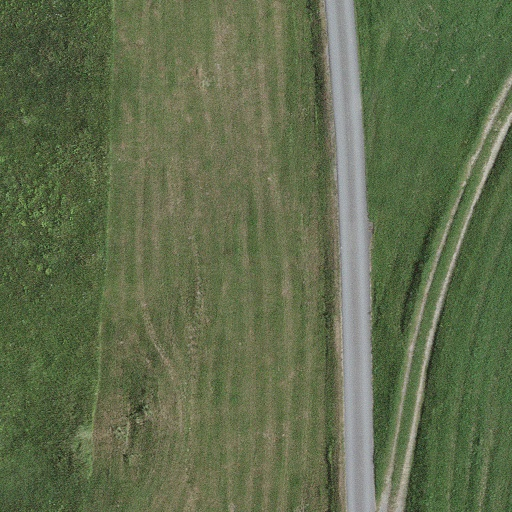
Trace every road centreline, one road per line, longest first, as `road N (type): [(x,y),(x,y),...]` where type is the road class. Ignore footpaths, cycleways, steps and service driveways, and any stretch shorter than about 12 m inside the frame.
road 1 (unclassified): [(361,511),(354,222),(338,0)]
road 2 (track): [(511,104),(463,210),(424,330),(392,511)]
